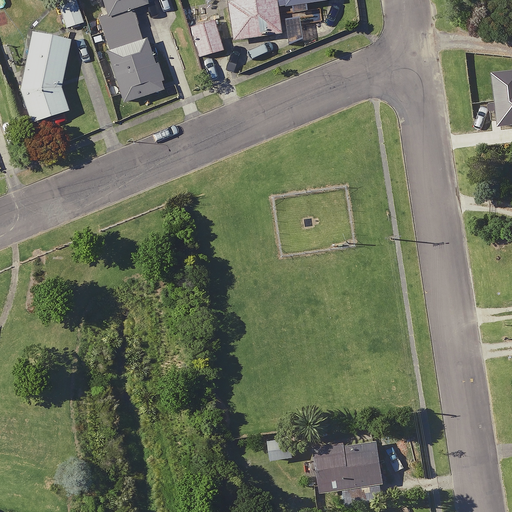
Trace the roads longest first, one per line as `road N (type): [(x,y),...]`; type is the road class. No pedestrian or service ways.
road 1 (residential): [(411,53),(482,511)]
road 2 (residential): [(411,53),(0,221)]
